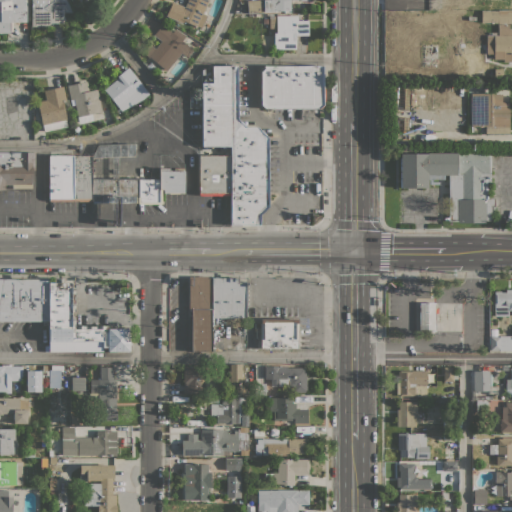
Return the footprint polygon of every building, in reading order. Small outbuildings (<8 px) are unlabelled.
[(0,0),(26,0),(26,22),(9,22),(9,33),(0,32),(0,0)] [(72,12),(63,12),(63,23),(53,23),(53,28),(31,28),(31,0),(66,0),(72,11),(72,12)] [(207,0),(202,13),(206,15),(201,28),(196,26),(184,21),(183,23),(166,15),(172,1),(184,7),(187,0),(207,0)] [(259,0),(260,11),(248,12),(247,0),(259,0)] [(290,0),(290,11),(275,11),(263,11),(263,0),(290,0)] [(511,9),(511,23),(497,23),(497,22),(481,22),(481,10),(497,10),(497,9),(511,9)] [(297,15),(297,20),(308,20),(308,35),(295,35),(295,48),(273,48),(273,32),(276,32),(276,28),(269,28),(269,16),(276,16),(276,15),(297,15)] [(155,48),(160,41),(153,35),(161,24),(172,32),(175,28),(186,35),(182,40),(193,50),(186,57),(181,53),(166,71),(149,56),(148,57),(144,53),(146,47),(150,44),(155,48)] [(498,35),(497,24),(508,24),(508,29),(511,28),(511,61),(503,62),(503,59),(493,59),(493,53),(486,54),(486,35),(488,35),(498,35)] [(228,144),(201,144),(200,81),(210,80),(210,72),(200,72),(200,67),(205,65),(235,65),(236,116),(244,125),(255,125),(266,135),(266,205),(258,213),(258,222),(228,223),(229,193),(228,153),(228,144)] [(263,65),(321,65),(321,103),(318,106),(264,107),(259,102),(259,69),(263,67),(263,65)] [(484,75),(457,75),(457,67),(458,66),(459,65),(460,65),(461,65),(462,66),(463,67),(465,68),(476,68),(477,68),(480,66),(482,66),(483,67),(484,68),(484,75)] [(104,89),(118,78),(117,76),(128,67),(138,79),(137,80),(148,93),(141,99),(121,111),(104,89)] [(502,78),(495,78),(494,69),(502,68),(502,78)] [(71,106),(67,85),(86,81),(88,91),(97,89),(101,110),(102,111),(92,114),(93,120),(78,123),(74,105),(71,106)] [(63,86),(66,101),(62,101),(66,119),(65,119),(67,126),(44,131),(42,124),(37,102),(45,100),(43,90),(63,86)] [(470,93),(491,93),(491,94),(501,94),(502,102),(509,102),(509,133),(485,133),(485,126),(471,126),(470,93)] [(101,110),(109,108),(111,119),(104,121),(102,111),(101,110)] [(92,202),(92,201),(49,201),(49,155),(91,155),(97,144),(135,143),(134,156),(118,156),(117,178),(138,178),(138,195),(136,195),(136,202),(92,202)] [(400,153),(426,153),(426,152),(491,153),(490,182),(489,182),(488,197),(494,197),(494,220),(486,220),(486,222),(457,222),(457,220),(448,220),(448,179),(428,179),(428,188),(400,188),(400,153)] [(0,153),(34,153),(35,170),(32,170),(32,188),(12,188),(12,185),(8,185),(8,183),(4,183),(4,189),(0,189),(0,153)] [(229,193),(199,195),(198,155),(228,153),(229,193)] [(159,168),(169,168),(169,170),(184,170),(184,193),(164,193),(164,189),(161,189),(161,202),(161,203),(160,204),(138,204),(137,203),(137,202),(137,197),(139,197),(139,179),(159,179),(159,168)] [(238,278),(238,282),(245,282),(246,317),(234,317),(234,320),(232,320),(232,317),(230,317),(230,319),(227,319),(227,317),(212,317),(211,317),(211,351),(191,351),(191,309),(189,309),(188,276),(207,276),(207,278),(212,278),(238,278)] [(48,321),(0,321),(0,278),(35,278),(35,280),(48,280),(48,321)] [(74,280),(74,284),(75,284),(75,297),(74,297),(74,299),(75,299),(75,311),(74,311),(74,314),(75,314),(75,325),(86,325),(86,326),(95,326),(95,325),(107,325),(107,328),(131,328),(131,345),(129,345),(129,352),(107,352),(107,347),(102,347),(102,351),(48,351),(48,321),(48,280),(74,280)] [(494,291),(501,291),(501,292),(505,292),(505,289),(511,289),(511,315),(511,310),(508,310),(508,315),(494,315),(494,305),(493,305),(493,292),(494,292),(494,291)] [(435,331),(419,331),(419,302),(435,302),(435,331)] [(298,319),(298,323),(298,348),(260,348),(260,338),(255,338),(255,328),(260,328),(260,319),(298,319)] [(511,350),(489,350),(489,336),(490,336),(490,329),(497,329),(497,336),(511,336),(511,350)] [(241,381),(229,381),(229,363),(241,363),(241,369),(241,381)] [(489,374),(495,374),(495,386),(489,387),(489,391),(473,391),(473,371),(477,370),(477,364),(498,364),(498,372),(489,372),(489,374)] [(49,369),(50,369),(50,365),(63,365),(63,370),(59,370),(60,387),(49,387),(49,369)] [(183,365),(201,365),(201,374),(204,374),(204,387),(200,387),(200,393),(183,393),(183,365)] [(0,366),(22,366),(22,380),(10,380),(10,393),(2,393),(2,395),(0,395),(0,366)] [(305,367),(305,376),(306,376),(306,392),(292,392),(292,386),(271,386),(270,379),(265,379),(265,366),(286,366),(286,367),(305,367)] [(89,393),(90,393),(90,379),(99,379),(99,367),(113,367),(113,379),(115,379),(115,410),(116,410),(116,420),(95,420),(95,422),(88,422),(88,410),(89,410),(89,393)] [(443,367),(453,367),(453,371),(457,371),(457,379),(453,379),(453,381),(443,381),(443,367)] [(426,396),(399,396),(399,394),(396,394),(396,382),(399,382),(399,379),(397,379),(397,371),(399,371),(399,370),(426,370),(426,385),(426,396)] [(83,390),(83,376),(71,377),(72,390),(83,390)] [(265,395),(254,395),(254,383),(265,383),(265,395)] [(243,394),(235,394),(235,385),(242,384),(243,394)] [(0,397),(19,397),(19,400),(27,399),(27,410),(26,410),(27,423),(13,423),(13,419),(12,419),(12,413),(6,413),(2,413),(2,414),(0,414),(0,397)] [(242,404),(242,411),(248,411),(248,426),(240,426),(240,423),(216,423),(216,415),(210,415),(210,403),(221,404),(221,397),(246,397),(246,404),(243,404),(242,404)] [(292,397),(292,403),(295,403),(295,409),(307,409),(307,423),(293,423),(293,420),(273,420),(273,411),(269,411),(268,397),(292,397)] [(415,426),(396,426),(396,409),(398,409),(398,401),(416,401),(416,413),(415,413),(415,426)] [(487,401),(487,411),(475,411),(475,401),(487,401)] [(501,406),(505,407),(505,405),(510,405),(510,402),(511,402),(511,431),(499,431),(499,419),(501,419),(501,406)] [(456,419),(456,428),(443,428),(443,419),(456,419)] [(61,454),(61,426),(74,426),(74,437),(96,437),(96,430),(116,430),(116,454),(61,454)] [(18,454),(0,454),(0,428),(14,428),(14,431),(18,431),(18,454)] [(200,439),(200,429),(222,429),(222,430),(227,430),(227,433),(230,433),(230,430),(246,430),(246,450),(222,450),(222,455),(181,455),(181,439),(187,439),(187,433),(197,433),(197,439),(200,439)] [(443,440),(443,430),(455,430),(455,440),(443,440)] [(397,433),(425,433),(425,446),(428,446),(428,458),(415,458),(415,457),(399,457),(399,449),(397,449),(397,433)] [(497,454),(497,438),(501,438),(501,437),(511,437),(511,465),(495,465),(496,454),(497,454)] [(305,438),(304,453),(288,453),(288,455),(261,455),(261,449),(257,449),(257,444),(261,444),(261,438),(305,438)] [(225,470),(225,458),(236,458),(236,470),(225,470)] [(294,474),(294,480),(294,483),(294,485),(291,485),(291,487),(288,487),(288,485),(264,485),(264,473),(273,473),(273,472),(277,472),(277,459),(308,459),(308,463),(309,463),(309,469),(308,469),(308,474),(294,474)] [(21,461),(21,484),(15,484),(15,485),(0,485),(0,461),(14,461),(21,461)] [(442,471),(442,461),(456,461),(456,471),(442,471)] [(413,463),(413,464),(415,464),(415,476),(417,476),(417,478),(431,478),(431,488),(399,488),(398,487),(396,487),(396,477),(398,477),(398,470),(397,471),(397,464),(398,464),(398,463),(413,463)] [(202,495),(204,495),(204,497),(196,497),(196,498),(186,498),(187,466),(190,466),(190,464),(207,464),(207,473),(212,473),(212,478),(207,478),(207,485),(196,485),(196,487),(202,487),(202,495)] [(84,504),(84,483),(100,483),(100,480),(86,480),(86,473),(80,473),(80,465),(113,465),(113,477),(112,477),(112,494),(116,494),(116,505),(116,511),(97,511),(97,505),(92,505),(92,504),(84,504)] [(511,500),(509,500),(509,495),(496,495),(495,483),(494,471),(499,471),(499,472),(511,472),(511,500)] [(257,490),(276,490),(276,489),(296,489),(296,490),(308,490),(308,504),(297,504),(297,511),(267,511),(257,511),(257,490)] [(486,503),(473,503),(473,489),(486,489),(486,503)] [(0,511),(0,490),(7,490),(7,497),(11,497),(11,511),(0,511)] [(416,494),(416,506),(415,506),(415,511),(396,511),(396,502),(398,502),(398,494),(416,494)]
